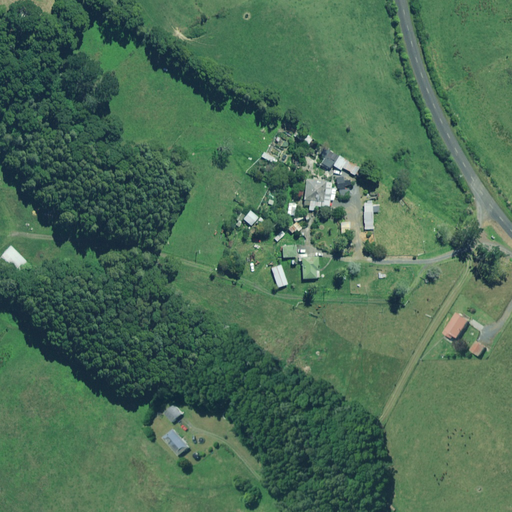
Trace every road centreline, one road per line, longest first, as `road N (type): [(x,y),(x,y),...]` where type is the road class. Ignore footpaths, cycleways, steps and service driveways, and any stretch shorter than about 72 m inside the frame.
road 1 (track): [(495,212),(470,244),(386,301),(287,296),(147,245),(37,236)]
road 2 (unclassified): [(511,231),(453,146),(417,64),(401,0)]
